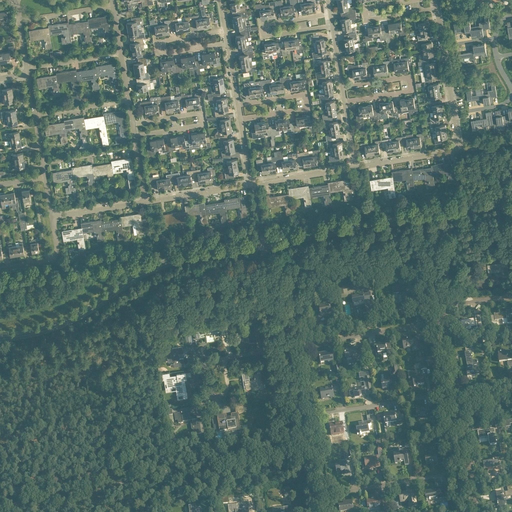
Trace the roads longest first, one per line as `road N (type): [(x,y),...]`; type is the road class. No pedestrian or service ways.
road 1 (tertiary): [(511,197),(171,258),(60,321),(0,335)]
road 2 (tertiary): [(0,340),(83,316),(142,276),(195,257),(511,204)]
road 3 (residential): [(329,13),(260,24),(262,36),(331,26)]
road 4 (residential): [(135,136),(203,125),(201,112),(133,123)]
road 5 (residential): [(238,104),(305,94),(307,107),(240,118)]
road 6 (residential): [(342,86),(407,75),(409,91),(344,102)]
road 7 (residential): [(225,30),(158,41),(160,53),(227,42)]
road 8 (residential): [(312,414),(458,392)]
road 9 (residential): [(301,345),(446,321)]
road 10 (residential): [(325,493),(467,470)]
road 11 (residential): [(460,150),(437,10)]
road 12 (residential): [(414,0),(364,6),(366,20),(437,10)]
